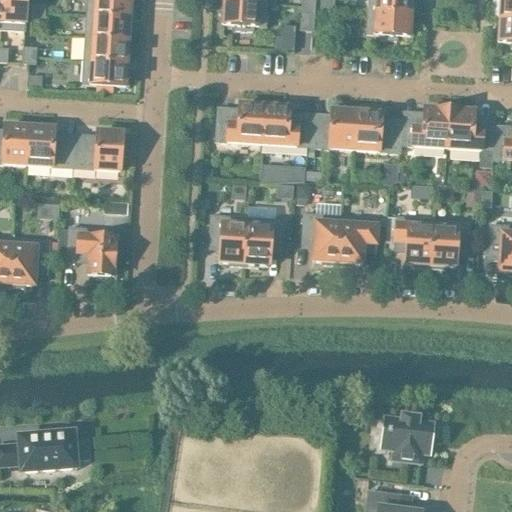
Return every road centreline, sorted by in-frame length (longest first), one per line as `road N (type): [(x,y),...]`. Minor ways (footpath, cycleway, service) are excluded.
road 1 (residential): [(141,316),(357,308),(511,318)]
road 2 (residential): [(511,97),(155,80)]
road 3 (residential): [(141,316),(154,114)]
road 4 (residential): [(154,114),(0,103)]
road 5 (residential): [(0,332),(141,316)]
